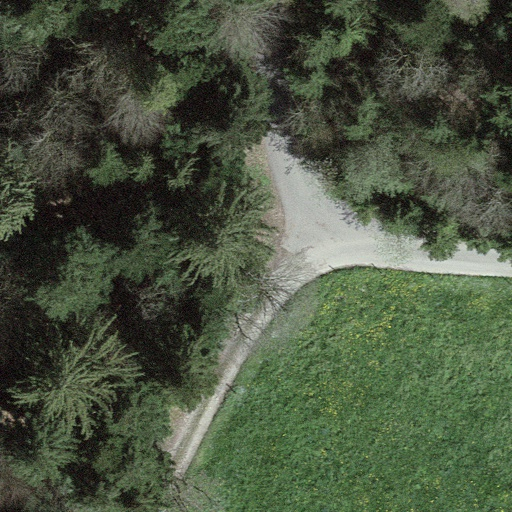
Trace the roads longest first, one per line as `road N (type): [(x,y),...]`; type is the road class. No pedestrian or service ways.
road 1 (residential): [(276,0),(273,64),(285,106),(304,147),(340,188),(511,228)]
road 2 (track): [(149,511),(195,420),(340,188)]
